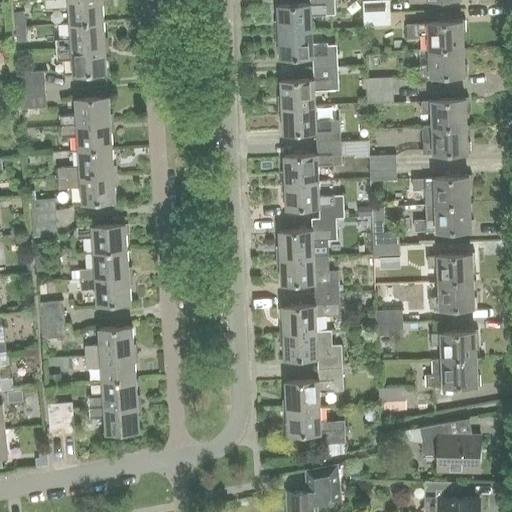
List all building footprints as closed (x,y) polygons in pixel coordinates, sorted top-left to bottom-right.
[(102,0),(46,0),(47,9),(68,8),(69,22),(104,20),(102,0)] [(310,0),(311,3),(278,4),(279,31),(311,29),(310,15),(334,14),(333,0),(310,0)] [(363,13),(389,12),(388,0),(367,0),(363,0),(363,13)] [(16,26),(25,25),(24,11),(14,12),(16,26)] [(389,12),(363,13),(364,26),(390,25),(389,12)] [(56,39),(57,50),(106,46),(104,20),(69,22),(71,38),(56,39)] [(458,22),(418,24),(407,25),(408,39),(419,39),(419,35),(429,35),(430,49),(464,48),(463,31),(466,31),(465,20),(458,20),(458,22)] [(25,25),(16,26),(17,41),(27,40),(25,25)] [(311,29),(279,31),(280,57),(312,56),(313,68),(337,67),(336,45),(320,45),(320,43),(311,43),(311,29)] [(107,72),(106,46),(57,50),(57,59),(72,58),(73,74),(107,72)] [(465,64),(464,48),(430,49),(430,64),(420,64),(420,76),(431,75),(431,76),(461,75),(461,76),(468,76),(467,64),(465,64)] [(313,78),(281,80),(282,106),(314,105),(314,90),(338,89),(337,67),(313,68),(313,78)] [(20,85),(45,82),(44,70),(19,72),(20,85)] [(366,91),(393,90),(392,77),(366,78),(366,91)] [(21,97),(46,94),(45,82),(20,85),(21,97)] [(394,102),(393,90),(366,91),(367,103),(394,102)] [(46,94),(21,97),(23,109),(47,107),(46,94)] [(61,115),(62,126),(111,122),(109,95),(75,98),(77,114),(61,115)] [(432,112),(433,127),(467,125),(467,109),(469,109),(469,97),(462,97),(462,99),(432,99),(432,101),(422,101),(422,112),(432,112)] [(314,105),(282,106),(283,133),(316,131),(316,143),(340,142),(339,120),(315,121),(314,105)] [(113,148),(111,122),(62,126),(63,136),(78,135),(79,150),(113,148)] [(467,125),(433,127),(423,127),(424,153),(434,153),(434,154),(463,152),(463,153),(471,153),(471,142),(468,142),(467,125)] [(317,153),(284,155),(285,181),(317,180),(316,165),(341,164),(340,142),(316,143),(317,153)] [(113,148),(79,150),(80,167),(57,168),(58,178),(115,174),(113,148)] [(369,155),(370,168),(396,167),(395,154),(369,155)] [(396,167),(370,168),(370,180),(396,179),(396,167)] [(115,174),(58,178),(59,188),(81,187),(82,203),(117,201),(115,174)] [(413,190),(425,190),(436,189),(436,203),(426,204),(426,205),(471,203),(470,186),(472,186),(472,175),(465,175),(465,176),(425,178),(412,179),(413,190)] [(317,180),(285,181),(286,208),(319,206),(320,218),(336,218),(343,217),(342,195),(318,196),(317,180)] [(32,212),(56,210),(55,198),(31,200),(32,212)] [(471,203),(426,205),(427,219),(414,220),(415,231),(437,231),(468,230),(468,231),(474,231),(474,219),(471,220),(471,203)] [(358,207),(358,216),(371,216),(370,206),(358,207)] [(33,224),(57,222),(56,210),(32,212),(33,224)] [(312,229),(279,230),(280,257),(313,256),(328,255),(327,239),(336,239),(336,218),(320,218),(311,219),(312,229)] [(33,224),(34,236),(43,236),(58,234),(57,222),(33,224)] [(93,237),(94,252),(128,250),(126,223),(77,227),(78,238),(93,237)] [(373,246),(400,245),(399,232),(373,232),(373,246)] [(44,243),(34,244),(35,255),(45,254),(44,243)] [(400,245),(373,246),(373,257),(400,256),(400,245)] [(130,276),(128,250),(94,252),(95,267),(80,268),(81,279),(130,276)] [(439,267),(440,282),(474,281),(473,264),(476,264),(475,253),(468,253),(468,254),(438,255),(438,256),(428,256),(429,268),(439,267)] [(46,254),(45,254),(35,255),(36,271),(47,270),(46,254)] [(313,256),(280,257),(281,283),(314,282),(315,293),(339,292),(338,270),(329,271),(328,255),(313,256)] [(130,276),(81,279),(81,289),(97,288),(98,305),(132,303),(130,276)] [(474,281),(440,282),(440,297),(430,297),(430,309),(440,308),(440,309),(471,308),(471,309),(478,308),(477,297),(475,297),(474,281)] [(315,304),(282,305),(283,332),(316,330),(315,314),(340,313),(339,292),(315,293),(315,304)] [(40,314),(64,312),(63,300),(40,302),(40,314)] [(376,310),(376,324),(403,323),(403,309),(376,310)] [(40,314),(41,326),(65,324),(64,312),(40,314)] [(403,334),(403,323),(376,324),(377,335),(403,334)] [(65,324),(41,326),(42,338),(66,337),(65,324)] [(85,345),(86,356),(135,353),(133,327),(99,329),(100,344),(85,345)] [(316,330),(283,332),(284,359),(318,357),(318,369),(342,367),(341,345),(332,345),(331,330),(316,330)] [(433,360),(477,358),(477,341),(479,341),(479,330),(471,330),(471,331),(442,332),(442,333),(432,334),(432,345),(442,345),(442,358),(432,359),(433,360)] [(136,378),(135,353),(86,356),(87,366),(102,365),(103,381),(136,378)] [(478,374),(477,358),(433,360),(433,374),(425,375),(425,386),(443,385),(443,386),(474,385),(474,386),(481,386),(480,374),(478,374)] [(319,379),(285,380),(286,408),(319,406),(318,390),(343,389),(342,367),(318,369),(319,379)] [(50,374),(51,383),(61,382),(61,373),(50,374)] [(138,405),(136,378),(103,381),(104,396),(89,397),(89,408),(138,405)] [(406,387),(379,388),(379,402),(406,401),(406,387)] [(23,391),(8,393),(9,403),(24,402),(23,391)] [(72,402),(60,403),(62,433),(75,432),(72,402)] [(60,403),(48,404),(50,434),(62,433),(60,403)] [(138,405),(89,408),(90,417),(106,416),(107,433),(140,431),(138,405)] [(319,406),(286,408),(287,434),(321,432),(321,443),(345,442),(344,419),(320,421),(319,406)] [(481,470),(482,438),(449,437),(446,423),(420,428),(425,442),(424,455),(440,455),(440,469),(481,470)] [(317,511),(317,502),(341,501),(337,464),(306,470),(307,491),(287,491),(287,511),(317,511)] [(363,471),(350,471),(350,481),(363,480),(363,471)] [(478,511),(479,498),(462,498),(462,482),(426,481),(425,510),(426,511),(478,511)]
